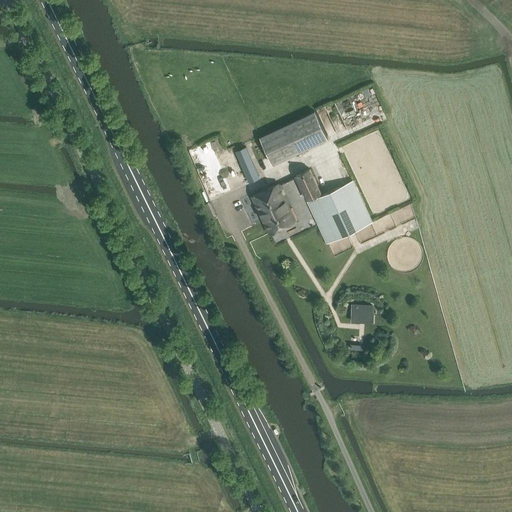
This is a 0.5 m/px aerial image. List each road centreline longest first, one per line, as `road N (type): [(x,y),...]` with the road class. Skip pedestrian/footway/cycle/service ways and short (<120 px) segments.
road 1 (primary): [(298,511),(46,0)]
road 2 (unclassified): [(251,511),(7,0)]
road 3 (unclassified): [(370,511),(316,390)]
